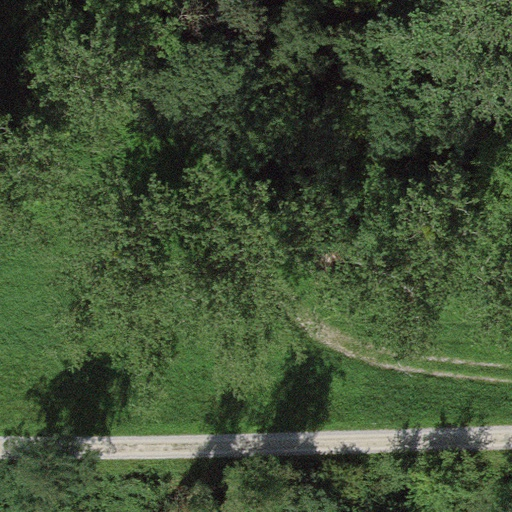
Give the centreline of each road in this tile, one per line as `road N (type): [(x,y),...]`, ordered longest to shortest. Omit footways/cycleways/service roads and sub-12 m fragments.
road 1 (track): [(511,439),(0,450)]
road 2 (track): [(511,376),(359,354),(299,310),(259,267),(176,132)]
